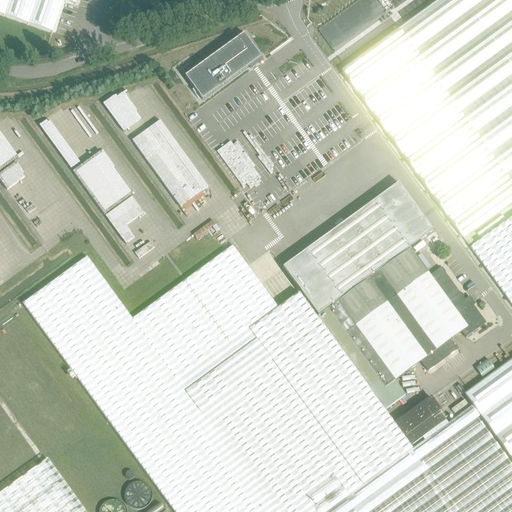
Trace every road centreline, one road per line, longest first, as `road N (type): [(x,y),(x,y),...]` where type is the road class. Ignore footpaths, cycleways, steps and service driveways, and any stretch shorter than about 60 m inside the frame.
road 1 (tertiary): [(255,0),(56,63),(0,67)]
road 2 (unknown): [(271,234),(384,150)]
